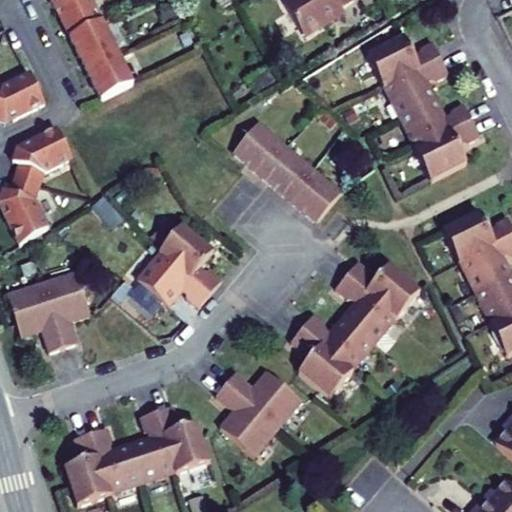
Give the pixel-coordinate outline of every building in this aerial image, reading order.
[(86,0),(49,0),(57,15),(86,0)] [(72,44),(104,28),(89,0),(86,0),(57,15),(72,44)] [(302,41),(341,17),(339,13),(353,4),(350,0),(288,0),(280,5),(302,41)] [(88,75),(119,58),(104,28),(72,44),(88,75)] [(382,93),(383,93),(415,155),(414,156),(430,187),(466,169),(457,151),(462,148),(466,149),(479,143),(463,110),(450,117),(449,122),(443,124),(425,88),(430,85),(434,87),(447,80),(431,48),(418,55),(417,59),(412,62),(403,43),(366,61),(382,93)] [(103,104),(134,88),(119,58),(88,75),(103,104)] [(13,126),(46,109),(31,79),(3,94),(0,92),(0,114),(9,117),(13,126)] [(234,154),(318,222),(342,192),(257,125),(234,154)] [(47,178),(74,164),(59,134),(26,151),(30,160),(27,172),(21,169),(15,185),(43,191),(47,178)] [(15,185),(11,200),(17,202),(13,214),(6,218),(19,245),(49,229),(38,206),(43,191),(15,185)] [(457,268),(458,267),(490,330),(489,330),(505,362),(511,358),(511,286),(500,263),(505,260),(509,262),(511,260),(511,234),(506,223),(493,230),(492,234),(487,236),(478,218),(441,236),(457,268)] [(198,270),(211,255),(182,230),(159,256),(160,257),(137,285),(166,309),(179,293),(183,297),(184,301),(197,312),(220,285),(207,274),(203,274),(198,270)] [(354,374),(353,373),(397,321),(398,323),(422,295),(391,269),(377,285),(373,281),(372,276),(360,266),(337,293),(349,303),(354,303),(358,307),(332,338),(328,334),(327,329),(315,319),(292,347),(304,356),(309,357),(313,360),(300,376),(331,402),(354,374)] [(92,318),(78,275),(8,298),(21,340),(42,334),(49,356),(78,347),(71,325),(92,318)] [(255,392),(237,377),(217,401),(235,416),(221,432),(255,462),(303,405),(268,376),(255,392)] [(109,497),(109,496),(175,474),(176,475),(209,464),(197,425),(177,432),(175,426),(177,423),(173,409),(138,420),(143,434),(147,436),(149,441),(110,454),(108,448),(111,445),(106,431),(72,442),(77,456),(80,457),(83,463),(62,469),(75,509),(109,497)] [(511,464),(511,419),(507,425),(511,429),(511,430),(495,449),(511,464)] [(511,511),(511,491),(506,486),(488,506),(483,501),(473,511),(511,511)]
